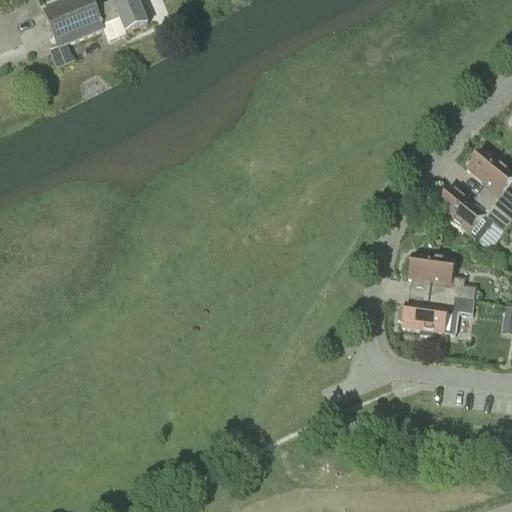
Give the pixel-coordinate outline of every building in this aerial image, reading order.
[(108,45),(113,44),(124,39),(124,40),(148,30),(135,0),(108,0),(110,5),(95,12),(89,0),(76,0),(42,15),(56,51),(48,55),(56,72),(74,65),(68,49),(104,34),(108,45)] [(469,165),(472,170),(468,175),(486,189),(478,198),(511,226),(511,199),(506,194),(511,187),(511,178),(484,155),(479,161),(474,159),(469,165)] [(470,240),(478,246),(493,229),(504,238),(511,228),(511,226),(478,198),(470,209),(452,194),(437,213),(470,240)] [(413,261),(410,285),(433,288),(431,300),(476,306),(478,293),(467,291),(468,284),(454,283),(456,266),(413,261)] [(430,313),(407,310),(407,313),(398,315),(397,324),(404,329),(404,334),(422,337),(422,340),(438,342),(438,339),(457,341),(460,319),(474,320),(476,306),(431,300),(430,313)] [(511,310),(504,311),(503,336),(511,336),(511,310)]
